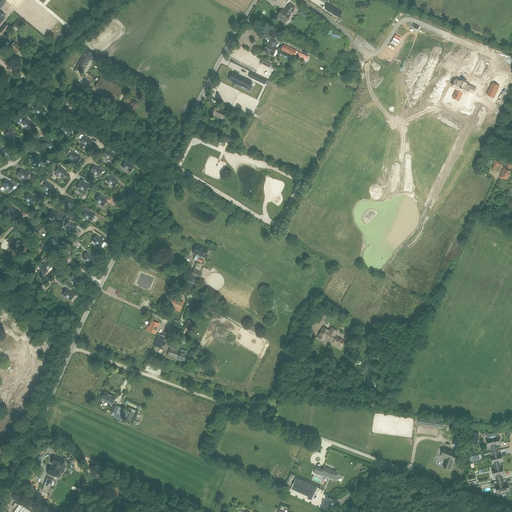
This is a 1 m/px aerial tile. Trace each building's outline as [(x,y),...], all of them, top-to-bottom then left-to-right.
[(289,15),(294,8),(289,4),(284,12),(282,10),(277,17),(285,23),(290,16),(289,15)] [(342,12),(331,6),(328,11),(339,17),(342,12)] [(309,14),(304,11),(301,9),(298,14),(301,15),(305,19),(309,14)] [(0,31),(4,35),(9,28),(4,24),(0,29),(0,31)] [(265,53),(265,54),(268,56),(269,55),(272,56),(276,48),(274,47),(276,42),(271,40),(268,47),(266,46),(263,52),(265,53)] [(18,45),(14,42),(9,49),(17,55),(25,45),(21,42),(18,45)] [(296,51),(283,44),(280,50),(293,57),(294,55),(296,56),(298,52),(296,51)] [(93,54),(86,50),(75,70),(82,74),(91,58),(93,54)] [(308,57),(299,52),(297,57),(306,61),(308,57)] [(262,64),(270,68),(271,63),(263,60),(262,64)] [(270,81),(251,72),(248,77),(264,85),(265,83),(268,85),(270,81)] [(251,83),(232,73),(232,74),(233,74),(230,79),(229,79),(248,88),(251,83)] [(101,76),(94,88),(116,100),(123,89),(101,76)] [(468,84),(466,83),(465,84),(457,81),(454,88),(459,91),(457,97),(462,99),(464,93),(470,95),(471,92),(473,88),(467,85),(468,84)] [(490,87),(484,99),(490,102),(495,90),(490,87)] [(131,99),(125,96),(121,103),(126,106),(124,112),(132,117),(139,105),(131,100),(128,107),(126,106),(131,99)] [(34,110),(42,116),(45,110),(37,105),(34,110)] [(209,114),(214,116),(214,115),(222,119),(225,113),(218,110),(218,109),(213,107),(209,114)] [(250,117),(240,113),(237,118),(247,123),(250,117)] [(26,119),(22,123),(28,130),(33,126),(26,119)] [(72,130),(63,125),(60,131),(69,135),(72,130)] [(16,138),(10,130),(5,135),(12,142),(16,138)] [(89,147),(92,142),(84,137),(81,142),(89,147)] [(54,151),(56,145),(48,141),(45,146),(54,151)] [(114,154),(105,150),(103,156),(111,160),(114,154)] [(77,163),(80,158),(72,152),(69,157),(77,163)] [(35,161),(43,166),(45,163),(48,165),(50,162),(46,160),(37,156),(35,161)] [(134,167),(125,161),(122,167),(130,172),(134,167)] [(492,168),(497,170),(498,167),(502,169),(504,164),(496,161),(492,168)] [(102,171),(93,166),(90,171),(99,176),(102,171)] [(67,174),(59,167),(55,172),(63,178),(67,174)] [(504,167),(500,177),(507,180),(511,170),(504,167)] [(29,174),(20,170),(17,176),(26,180),(29,174)] [(114,187),(118,183),(111,176),(106,181),(114,187)] [(5,180),(2,186),(11,191),(14,185),(5,180)] [(51,193),(54,188),(46,182),(42,188),(51,193)] [(88,186),(80,182),(77,187),(86,191),(88,186)] [(35,200),(28,193),(24,198),(31,204),(35,200)] [(103,206),(107,201),(99,195),(95,200),(103,206)] [(75,202),(66,198),(63,203),(72,208),(75,202)] [(4,206),(7,208),(5,211),(13,217),(17,212),(6,204),(4,206)] [(94,215),(86,210),(83,216),(91,221),(94,215)] [(60,216),(52,211),(49,216),(57,221),(60,216)] [(76,228),(68,221),(65,226),(72,232),(76,228)] [(37,233),(41,228),(33,223),(29,228),(37,233)] [(104,242),(96,236),(92,241),(100,246),(104,242)] [(61,244),(54,237),(50,241),(57,248),(61,244)] [(10,246),(14,250),(21,242),(16,238),(10,246)] [(204,258),(207,249),(196,244),(193,253),(196,254),(194,260),(197,261),(198,258),(200,258),(201,256),(204,258)] [(86,253),(83,258),(90,264),(94,259),(86,253)] [(40,267),(44,272),(52,265),(48,261),(40,267)] [(198,279),(201,273),(193,269),(191,275),(190,275),(198,279)] [(82,279),(74,273),(70,278),(78,284),(82,279)] [(196,284),(198,279),(190,275),(191,275),(187,273),(185,280),(196,284)] [(74,295),(66,289),(62,295),(71,300),(74,295)] [(179,312),(184,303),(173,298),(169,305),(176,308),(175,310),(179,312)] [(188,307),(194,310),(198,304),(192,301),(188,307)] [(322,312),(316,322),(321,325),(327,314),(322,312)] [(187,320),(181,332),(185,334),(191,322),(187,320)] [(152,322),(150,327),(148,327),(147,330),(155,333),(158,324),(152,322)] [(345,341),(336,335),(338,331),(334,329),(331,328),(330,331),(323,327),(318,337),(325,341),(326,339),(327,339),(327,341),(329,342),(330,341),(331,342),(341,348),(345,341)] [(165,337),(158,334),(153,345),(161,348),(162,346),(165,346),(166,343),(164,342),(165,337)] [(186,354),(187,352),(181,350),(180,352),(170,349),(168,356),(177,359),(184,362),(186,354)] [(112,404),(115,396),(104,392),(101,400),(112,404)] [(109,411),(116,414),(119,407),(112,404),(109,411)] [(416,429),(414,433),(449,444),(452,436),(418,425),(417,430),(416,429)] [(472,433),(471,444),(477,446),(479,433),(472,433)] [(487,440),(489,447),(491,447),(492,451),(498,450),(497,445),(500,444),(499,437),(497,437),(496,433),(487,435),(488,439),(487,440)] [(456,453),(446,449),(444,448),(441,457),(447,459),(444,467),(450,469),(456,453)] [(503,462),(501,454),(499,455),(498,450),(492,451),(490,452),(493,464),(494,464),(494,466),(500,465),(499,462),(503,462)] [(51,463),(54,464),(53,467),(50,466),(47,473),(60,478),(61,473),(63,474),(64,470),(66,466),(64,466),(66,461),(54,456),(51,463)] [(496,477),(497,481),(503,480),(502,475),(504,475),(502,467),(501,468),(500,465),(494,466),(495,469),(492,470),(494,477),(496,477)] [(335,482),(337,481),(339,476),(338,475),(336,474),(337,472),(324,467),(323,469),(316,466),(314,473),(321,475),(321,474),(333,479),(333,481),(335,482)] [(42,490),(48,493),(53,480),(47,477),(42,490)] [(295,478),(291,489),(312,498),(317,487),(295,478)] [(504,485),(503,480),(497,481),(498,486),(496,486),(498,494),(509,491),(508,484),(504,485)] [(320,499),(332,506),(338,496),(324,488),(321,494),(322,495),(320,499)] [(28,505),(37,511),(39,509),(29,502),(28,505)]
